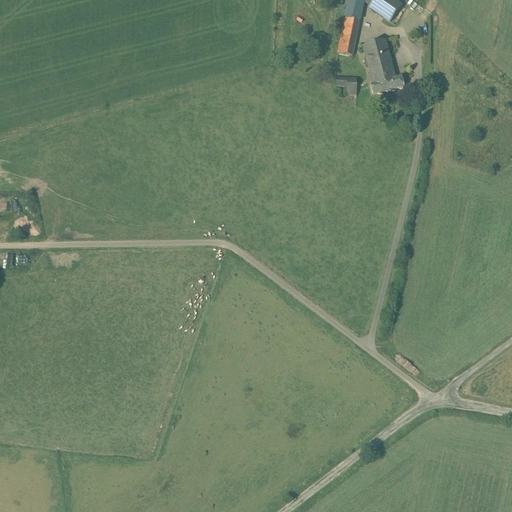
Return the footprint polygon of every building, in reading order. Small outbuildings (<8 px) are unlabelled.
[(363,0),(348,0),(345,19),(359,21),(364,0),(363,0)] [(400,5),(391,0),(374,0),(369,8),(372,11),(390,23),(402,7),(400,5)] [(359,21),(345,19),(338,54),(352,57),(359,21)] [(373,96),(397,90),(404,88),(401,79),(396,80),(385,41),(361,47),(372,86),(370,87),(373,96)] [(357,80),(335,79),(335,87),(346,88),(346,96),(356,96),(357,80)]
